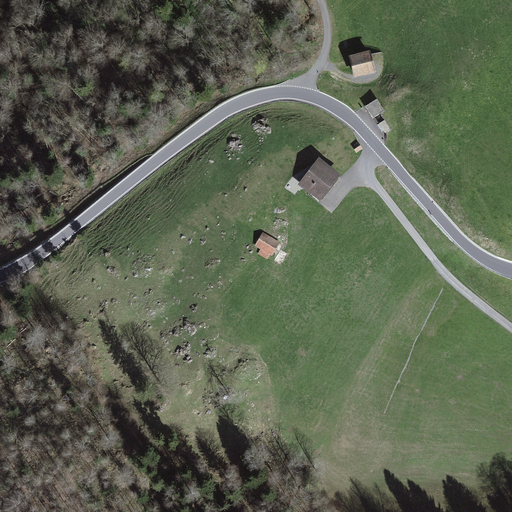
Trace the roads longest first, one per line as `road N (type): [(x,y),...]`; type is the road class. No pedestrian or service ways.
road 1 (secondary): [(0,275),(38,255),(221,114),(279,93),(312,96),(349,117),(460,239),(511,270)]
road 2 (track): [(380,150),(361,167),(452,279),(511,328)]
